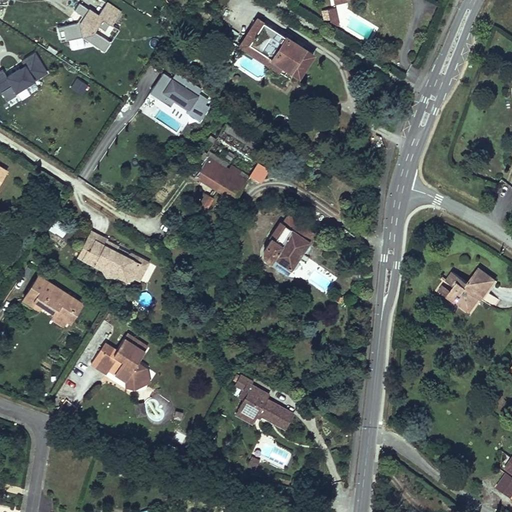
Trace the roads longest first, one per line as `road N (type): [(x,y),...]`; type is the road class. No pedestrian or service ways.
road 1 (tertiary): [(407,188),(480,0)]
road 2 (tertiary): [(468,0),(395,185)]
road 3 (tertiary): [(379,334),(359,511)]
road 4 (tertiary): [(395,185),(379,334)]
road 5 (tertiary): [(379,334),(407,188)]
road 6 (residential): [(0,403),(43,425),(30,511)]
road 7 (unknown): [(268,184),(296,185),(386,235)]
